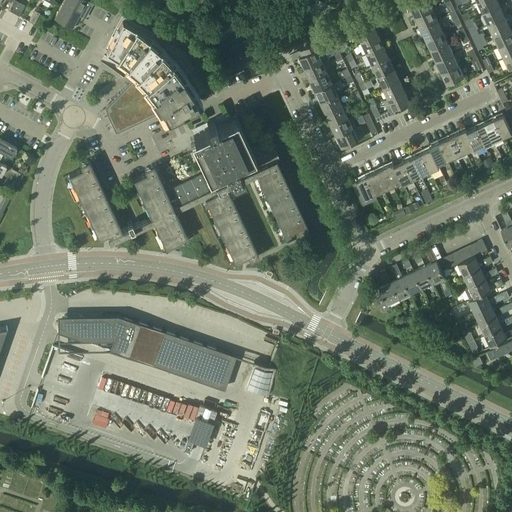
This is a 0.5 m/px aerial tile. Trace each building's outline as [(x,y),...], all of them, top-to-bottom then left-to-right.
[(13,0),(8,10),(13,13),(19,2),(15,0),(13,0)] [(54,19),(72,29),(76,20),(80,13),(86,16),(92,3),(86,0),(65,0),(62,6),(61,5),(54,19)] [(420,0),(409,5),(415,16),(432,9),(427,0),(420,0)] [(479,0),(477,1),(482,12),(499,4),(497,0),(479,0)] [(13,13),(19,16),(25,5),(19,2),(13,13)] [(482,12),(487,24),(504,16),(499,4),(482,12)] [(447,7),(450,14),(455,11),(452,5),(447,7)] [(415,16),(420,28),(437,20),(432,9),(415,16)] [(28,21),(34,24),(40,13),(34,10),(28,21)] [(450,14),(453,20),(458,18),(455,11),(450,14)] [(461,14),(464,21),(469,18),(466,12),(461,14)] [(487,24),(493,35),(510,27),(504,16),(487,24)] [(464,21),(467,27),(472,25),(469,18),(464,21)] [(420,28),(425,39),(442,31),(437,20),(420,28)] [(104,107),(116,131),(163,109),(166,116),(197,101),(194,95),(204,90),(184,50),(169,42),(167,41),(160,49),(149,39),(136,30),(122,21),(117,29),(119,31),(116,37),(114,36),(113,37),(115,38),(112,44),(110,43),(105,51),(100,62),(110,68),(120,75),(123,78),(128,83),(104,107)] [(356,30),(361,42),(378,34),(373,22),(356,30)] [(457,30),(460,36),(466,34),(463,27),(457,30)] [(493,35),(498,46),(511,39),(511,31),(510,27),(493,35)] [(425,39),(431,50),(448,42),(442,31),(425,39)] [(329,38),(333,47),(344,42),(340,33),(329,38)] [(361,42),(366,53),(383,45),(378,34),(361,42)] [(460,36),(463,43),(469,40),(466,34),(460,36)] [(472,37),(474,43),(480,41),(477,34),(472,37)] [(511,39),(498,46),(503,57),(511,53),(511,39)] [(299,57),(304,68),(321,60),(318,54),(323,52),(318,41),(299,50),(301,56),(299,57)] [(345,41),(339,45),(342,51),(348,48),(345,41)] [(474,43),(478,50),(483,47),(480,41),(474,43)] [(431,50),(436,61),(453,53),(448,42),(431,50)] [(334,54),(339,52),(341,51),(338,45),(331,48),(334,54)] [(366,53),(372,64),(389,56),(383,45),(366,53)] [(468,52),(471,59),(476,56),(473,50),(468,52)] [(334,54),(337,61),(343,58),(339,52),(334,54)] [(345,55),(348,61),(354,59),(351,52),(345,55)] [(436,61),(441,73),(458,65),(453,53),(436,61)] [(511,53),(503,57),(509,69),(511,67),(511,53)] [(372,64),(377,75),(394,67),(389,56),(372,64)] [(471,59),(476,70),(482,68),(476,56),(471,59)] [(482,59),(485,66),(490,63),(487,57),(482,59)] [(348,61),(351,68),(357,65),(354,59),(348,61)] [(304,68),(310,80),(327,72),(321,60),(304,68)] [(485,66),(488,72),(493,70),(490,63),(485,66)] [(441,73),(447,84),(464,76),(458,65),(441,73)] [(377,75),(382,87),(399,79),(394,67),(377,75)] [(342,70),(345,77),(350,74),(347,68),(342,70)] [(310,80),(315,91),(332,83),(327,72),(310,80)] [(345,77),(348,83),(353,81),(350,74),(345,77)] [(356,77),(359,84),(364,81),(361,75),(356,77)] [(382,87),(387,98),(404,90),(399,79),(382,87)] [(359,84),(362,90),(367,88),(364,81),(359,84)] [(315,91),(320,102),(337,94),(332,83),(315,91)] [(496,89),(499,96),(505,93),(502,87),(496,89)] [(352,93),(355,99),(361,97),(358,90),(352,93)] [(387,107),(390,115),(399,111),(397,107),(410,101),(404,90),(387,98),(391,105),(387,107)] [(499,96),(502,102),(508,100),(505,93),(499,96)] [(320,102),(326,113),(343,105),(337,94),(320,102)] [(355,99),(358,106),(364,103),(361,97),(355,99)] [(367,100),(370,106),(375,104),(372,97),(367,100)] [(370,106),(377,121),(382,119),(375,104),(370,106)] [(326,113),(331,124),(348,116),(343,105),(326,113)] [(234,255),(236,261),(253,253),(254,252),(253,252),(256,251),(226,188),(228,187),(256,174),(283,232),(285,231),(287,237),(305,229),(305,228),(307,227),(304,222),(305,222),(304,220),(303,220),(298,209),(299,209),(298,207),(297,207),(292,196),(293,196),(292,194),(291,195),(286,184),(287,184),(286,182),(285,182),(280,171),(281,171),(280,169),(275,159),(278,157),(270,140),(257,146),(260,152),(252,155),(240,129),(239,130),(233,117),(227,119),(224,113),(212,119),(206,122),(194,127),(197,134),(192,136),(210,175),(214,173),(216,176),(205,182),(201,175),(173,188),(178,197),(170,201),(154,168),(152,169),(133,178),(151,217),(133,225),(131,221),(126,223),(128,227),(121,231),(90,164),(88,165),(87,165),(68,174),(98,238),(103,236),(109,233),(111,236),(107,237),(109,242),(115,239),(148,224),(153,222),(163,242),(165,241),(167,247),(169,246),(184,239),(185,241),(188,240),(175,212),(177,211),(177,210),(197,201),(204,198),(232,256),(234,255)] [(363,115),(366,122),(371,119),(368,113),(363,115)] [(494,118),(502,136),(511,132),(503,113),(494,118)] [(331,124),(336,136),(353,128),(348,116),(331,124)] [(485,122),(493,140),(502,136),(494,118),(485,122)] [(366,122),(371,133),(377,131),(371,119),(366,122)] [(476,126),(484,144),(493,140),(485,122),(476,126)] [(474,146),(475,149),(484,144),(476,126),(467,130),(474,146)] [(336,136),(341,147),(358,139),(353,128),(336,136)] [(465,151),(474,146),(467,130),(466,128),(456,132),(465,151)] [(447,137),(456,155),(465,151),(456,132),(447,137)] [(438,141),(447,159),(456,155),(447,137),(438,141)] [(0,156),(2,152),(11,157),(16,147),(0,138),(0,156)] [(429,145),(430,148),(430,147),(438,163),(447,159),(438,141),(429,145)] [(421,152),(430,170),(439,166),(438,163),(430,147),(430,148),(421,152)] [(412,156),(421,174),(430,170),(421,152),(412,156)] [(403,160),(412,179),(421,174),(412,156),(403,160)] [(394,164),(401,181),(402,183),(412,179),(403,160),(394,164)] [(384,166),(392,185),(401,181),(394,164),(393,162),(384,166)] [(375,171),(383,189),(392,185),(384,166),(375,171)] [(366,175),(374,193),(383,189),(375,171),(366,175)] [(356,179),(365,198),(374,193),(366,175),(356,179)] [(505,239),(509,246),(511,244),(511,221),(507,211),(502,214),(508,226),(501,229),(505,239)] [(482,238),(477,241),(482,252),(487,249),(482,238)] [(477,241),(471,244),(476,254),(482,252),(477,241)] [(465,246),(470,257),(474,255),(475,255),(476,254),(471,244),(465,246)] [(459,249),(464,260),(470,257),(465,246),(459,249)] [(444,276),(442,271),(437,260),(431,247),(425,249),(431,262),(425,265),(433,282),(444,276)] [(454,252),(459,262),(464,260),(459,249),(454,252)] [(414,255),(417,262),(423,260),(419,252),(414,255)] [(453,265),(458,263),(459,262),(454,252),(448,254),(453,265)] [(447,268),(453,265),(448,254),(442,257),(447,268)] [(458,263),(463,274),(480,267),(493,261),(490,256),(478,261),(475,255),(474,255),(470,257),(464,260),(459,262),(458,263)] [(442,271),(447,268),(442,257),(437,260),(442,271)] [(402,260),(406,267),(411,265),(408,258),(402,260)] [(398,298),(410,292),(402,276),(396,263),(391,265),(397,278),(391,281),(398,298)] [(421,287),(433,282),(425,265),(413,270),(421,287)] [(463,274),(469,286),(485,278),(498,272),(496,267),(483,273),(480,267),(463,274)] [(387,303),(398,298),(391,281),(385,268),(380,271),(386,283),(379,287),(382,294),(377,296),(382,308),(388,305),(387,303)] [(410,292),(421,287),(413,270),(402,276),(410,292)] [(464,288),(470,299),(474,297),(485,292),(503,284),(501,278),(488,284),(485,278),(469,286),(464,288)] [(469,299),(474,311),(491,303),(491,304),(509,295),(506,290),(488,298),(485,292),(474,297),(470,299),(469,299)] [(499,307),(501,312),(511,307),(511,301),(499,307)] [(474,311),(479,323),(496,315),(491,304),(491,303),(474,311)] [(61,318),(57,330),(108,348),(108,349),(224,389),(225,385),(207,379),(218,349),(227,353),(228,350),(217,346),(216,348),(206,344),(207,343),(203,342),(203,343),(192,339),(193,338),(189,337),(189,338),(179,335),(179,333),(176,332),(175,333),(165,330),(166,329),(162,327),(162,329),(152,325),(152,324),(149,323),(148,324),(138,320),(139,319),(135,318),(134,319),(120,314),(121,313),(117,312),(104,312),(104,314),(85,315),(74,315),(63,315),(63,318),(61,318)] [(479,323),(485,334),(501,326),(511,321),(511,315),(499,321),(496,315),(479,323)] [(485,334),(490,346),(498,342),(507,338),(511,335),(511,328),(504,333),(501,326),(485,334)] [(511,339),(492,349),(495,357),(511,349),(511,339)] [(216,410),(199,405),(195,416),(212,422),(216,410)] [(183,450),(189,452),(193,440),(187,437),(183,450)]
